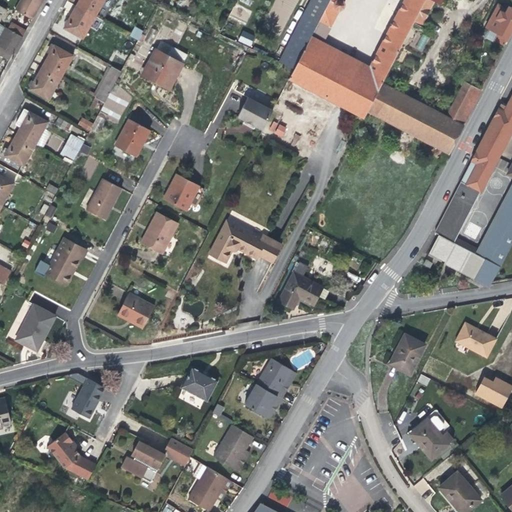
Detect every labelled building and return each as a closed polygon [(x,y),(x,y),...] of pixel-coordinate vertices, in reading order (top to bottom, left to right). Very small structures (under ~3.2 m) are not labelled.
[(20,0),(15,9),(32,20),(43,2),(43,0),(20,0)] [(95,17),(96,16),(104,0),(79,0),(76,6),(95,17)] [(112,0),(104,0),(96,16),(103,20),(114,1),(112,0)] [(368,110),(382,84),(402,46),(425,0),(405,0),(396,17),(371,67),(366,76),(307,45),(294,69),(289,79),(364,118),(368,110)] [(319,21),(320,20),(330,0),(311,0),(304,13),(319,21)] [(343,0),(330,0),(320,20),(330,26),(339,9),(343,8),(344,5),(343,1),(343,0)] [(504,45),(511,29),(511,6),(510,7),(509,7),(507,9),(505,8),(498,5),(483,33),(484,36),(485,38),(493,42),(494,40),(504,45)] [(69,19),(64,28),(83,39),(95,17),(76,6),(69,19)] [(311,36),(319,21),(304,13),(279,62),(294,69),(307,45),(311,36)] [(319,21),(311,36),(322,42),(330,26),(320,20),(319,21)] [(8,29),(22,37),(26,31),(12,23),(8,29)] [(138,40),(143,31),(135,27),(130,36),(138,40)] [(0,55),(9,60),(16,49),(22,37),(8,29),(8,30),(5,28),(0,36),(0,55)] [(254,37),(242,31),(238,40),(250,46),(254,37)] [(307,45),(366,76),(371,67),(322,42),(311,36),(307,45)] [(74,55),(55,45),(48,57),(42,67),(61,78),(74,55)] [(167,56),(183,64),(188,55),(172,47),(167,56)] [(169,89),(183,64),(167,56),(156,50),(143,75),(157,82),(169,89)] [(122,71),(116,68),(95,57),(93,59),(111,69),(95,98),(98,100),(104,103),(122,71)] [(122,58),(116,68),(122,71),(127,61),(122,58)] [(54,91),(61,78),(42,67),(36,77),(30,89),(49,100),(50,98),(55,101),(59,94),(54,91)] [(483,85),(487,79),(474,72),(470,79),(483,85)] [(462,126),(481,90),(465,81),(446,117),(462,126)] [(446,117),(382,84),(368,110),(448,152),(462,126),(446,117)] [(475,169),(488,176),(511,129),(511,96),(507,107),(501,104),(472,160),(478,163),(475,169)] [(263,130),(273,110),(248,97),(238,117),(246,121),(255,126),(263,130)] [(93,110),(98,100),(95,98),(89,108),(93,110)] [(36,144),(48,122),(27,110),(23,117),(18,126),(21,127),(17,134),(36,144)] [(78,124),(90,131),(93,124),(82,118),(78,124)] [(150,130),(129,119),(115,146),(136,157),(143,143),(150,130)] [(282,137),(286,127),(273,121),(269,131),(282,137)] [(71,133),(60,154),(74,161),(84,140),(71,133)] [(24,166),(36,144),(17,134),(13,142),(8,149),(5,148),(2,154),(24,166)] [(84,145),(80,151),(87,155),(90,148),(84,145)] [(475,169),(478,163),(472,160),(466,173),(461,181),(467,184),(475,169)] [(505,171),(508,162),(501,160),(498,168),(505,171)] [(480,191),(488,176),(475,169),(467,184),(470,186),(480,191)] [(0,204),(2,205),(15,183),(0,174),(0,204)] [(199,185),(177,174),(172,184),(174,185),(166,200),(186,211),(199,185)] [(121,188),(103,179),(86,210),(103,219),(110,204),(112,206),(121,188)] [(511,184),(478,249),(475,254),(459,245),(461,241),(456,238),(460,230),(450,225),(470,186),(467,184),(461,181),(435,233),(438,235),(428,255),(476,280),(475,281),(489,288),(490,285),(511,244),(511,184)] [(58,189),(49,184),(46,189),(55,194),(58,189)] [(164,199),(166,200),(174,185),(172,184),(169,189),(164,199)] [(470,186),(450,225),(460,230),(480,191),(470,186)] [(44,214),(48,206),(44,203),(40,212),(44,214)] [(111,207),(112,206),(110,204),(103,219),(105,220),(111,207)] [(178,224),(157,212),(149,227),(141,242),(162,253),(178,224)] [(237,249),(238,248),(256,258),(258,255),(273,262),(282,245),(267,237),(265,240),(262,238),(227,220),(209,254),(226,262),(232,250),(233,250),(234,250),(235,250),(236,250),(237,249)] [(57,226),(50,223),(47,229),(54,232),(57,226)] [(85,249),(64,238),(50,265),(45,273),(46,274),(66,285),(72,274),(71,274),(72,272),(74,268),(75,269),(85,249)] [(478,249),(461,241),(459,245),(475,254),(478,249)] [(432,263),(426,259),(423,264),(430,268),(432,263)] [(44,277),(46,274),(45,273),(50,265),(40,260),(34,272),(44,277)] [(299,262),(279,301),(293,309),(299,297),(314,305),(317,299),(318,296),(324,299),(329,290),(303,277),(308,267),(299,262)] [(11,271),(0,265),(0,281),(4,284),(11,271)] [(129,293),(118,315),(128,320),(129,318),(144,326),(154,306),(129,293)] [(28,346),(37,351),(43,340),(55,316),(34,305),(16,340),(26,345),(27,343),(29,345),(28,346)] [(129,318),(128,320),(130,321),(143,328),(144,326),(129,318)] [(465,322),(464,324),(480,332),(481,330),(478,329),(465,322)] [(464,324),(456,341),(487,357),(497,339),(481,330),(480,332),(464,324)] [(410,373),(425,344),(405,334),(397,350),(398,351),(397,354),(392,364),(410,373)] [(282,389),(292,371),(272,358),(257,384),(282,398),(286,391),(282,389)] [(203,373),(191,366),(180,388),(207,401),(218,380),(203,373)] [(290,385),(297,373),(292,371),(282,389),(286,391),(290,385)] [(68,377),(84,385),(87,378),(78,373),(70,375),(68,377)] [(417,382),(427,386),(430,378),(421,374),(417,382)] [(484,377),(475,393),(501,407),(511,387),(511,385),(495,377),(493,382),(484,377)] [(97,403),(105,388),(87,378),(84,385),(71,409),(89,418),(94,410),(91,409),(95,402),(97,403)] [(282,398),(257,384),(244,404),(265,416),(273,403),(277,406),(282,398)] [(179,398),(200,408),(203,400),(182,390),(179,398)] [(2,426),(11,423),(6,400),(0,401),(0,428),(2,428),(2,426)] [(217,403),(212,412),(219,416),(224,407),(217,403)] [(273,403),(265,416),(269,419),(274,412),(277,406),(273,403)] [(433,425),(440,433),(450,425),(443,417),(433,425)] [(442,436),(440,433),(433,425),(428,419),(412,432),(420,441),(421,443),(420,445),(431,459),(449,444),(442,436)] [(213,457),(234,469),(246,450),(253,437),(233,424),(213,457)] [(446,431),(442,436),(449,444),(454,440),(446,431)] [(80,456),(81,455),(76,449),(71,443),(73,441),(65,432),(47,446),(49,448),(48,452),(52,456),(55,456),(65,468),(65,467),(88,480),(96,464),(80,456)] [(172,437),(163,454),(165,455),(185,465),(193,449),(172,437)] [(163,454),(139,441),(132,454),(135,456),(134,459),(133,460),(127,456),(121,467),(150,482),(165,455),(163,454)] [(250,452),(246,450),(234,469),(238,471),(245,461),(250,452)] [(193,476),(200,480),(207,467),(201,463),(193,476)] [(228,479),(207,467),(200,480),(188,499),(207,510),(209,511),(217,498),(228,479)] [(460,511),(465,511),(481,499),(457,472),(439,487),(450,500),(460,511)] [(232,481),(228,479),(217,498),(221,501),(225,493),(232,481)] [(511,486),(501,496),(511,509),(511,486)] [(278,511),(264,505),(261,503),(254,511),(278,511)]
